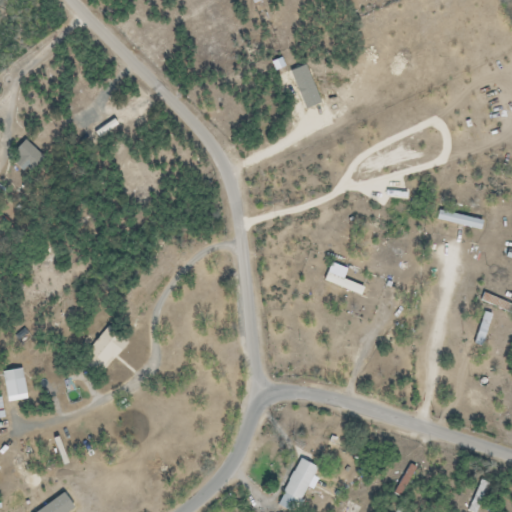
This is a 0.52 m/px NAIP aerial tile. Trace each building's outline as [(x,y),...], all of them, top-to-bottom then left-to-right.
[(78,139),(83,148),(125,125),(120,117),(78,139)] [(30,172),(42,160),(24,141),(11,154),(30,172)] [(479,230),(480,221),(436,212),(434,222),(479,230)] [(323,281),(358,296),(361,290),(326,275),(323,281)] [(479,302),(511,315),(511,307),(482,295),(479,302)] [(125,344),(108,328),(78,359),(96,375),(125,344)] [(3,398),(23,397),(22,371),(2,372),(3,398)] [(276,506),(289,511),(294,511),(314,468),(296,460),(276,506)] [(414,469),(408,466),(392,494),(397,497),(414,469)]
